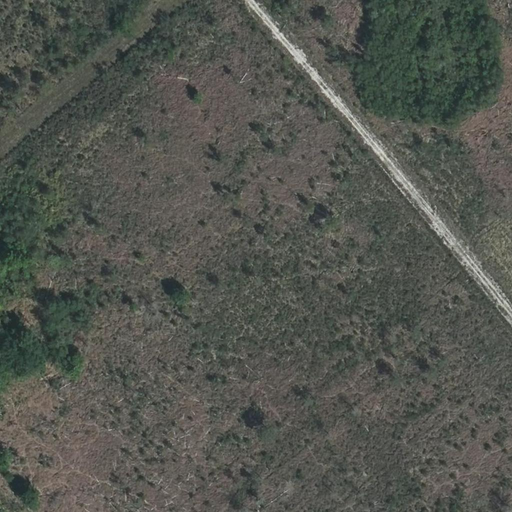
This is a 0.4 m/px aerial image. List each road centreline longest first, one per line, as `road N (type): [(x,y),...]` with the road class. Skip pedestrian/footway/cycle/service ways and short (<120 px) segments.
road 1 (track): [(251,0),(511,312)]
road 2 (track): [(176,0),(0,146)]
